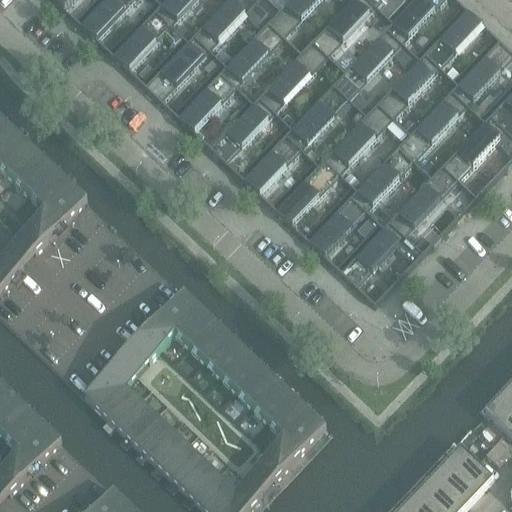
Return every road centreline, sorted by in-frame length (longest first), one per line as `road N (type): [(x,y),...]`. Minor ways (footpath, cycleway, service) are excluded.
road 1 (residential): [(511,248),(395,371),(367,375),(0,26)]
road 2 (residential): [(0,237),(144,373)]
